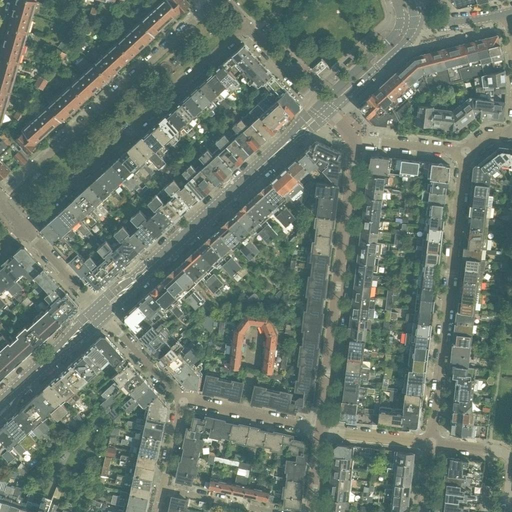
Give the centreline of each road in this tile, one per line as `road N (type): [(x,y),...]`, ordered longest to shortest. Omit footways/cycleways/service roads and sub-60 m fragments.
road 1 (residential): [(323,109),(246,27),(25,230)]
road 2 (tertiary): [(99,313),(323,109)]
road 3 (residential): [(431,444),(467,153)]
road 4 (residential): [(353,143),(321,431)]
road 5 (residential): [(211,3),(0,201)]
road 6 (residential): [(182,400),(321,431)]
road 7 (tertiary): [(0,403),(99,313)]
road 8 (tertiary): [(323,109),(402,35),(406,22)]
road 9 (residential): [(99,313),(182,400)]
